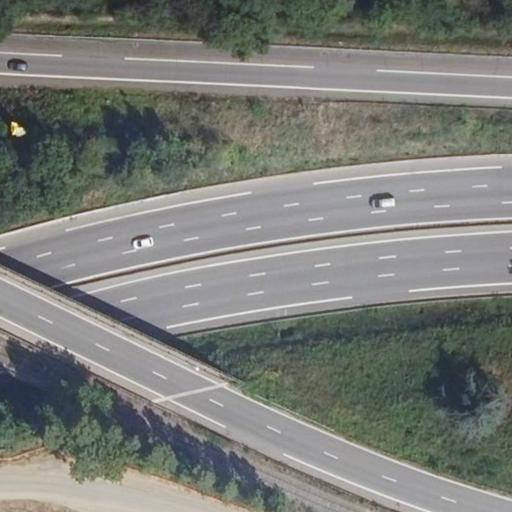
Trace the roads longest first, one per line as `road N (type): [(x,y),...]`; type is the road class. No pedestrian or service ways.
road 1 (trunk): [(0,299),(275,431),(483,511)]
road 2 (trunk): [(0,348),(149,304),(267,281),(511,257)]
road 3 (trunk): [(511,195),(272,218),(135,242),(0,279)]
road 4 (trunk): [(511,89),(0,64)]
